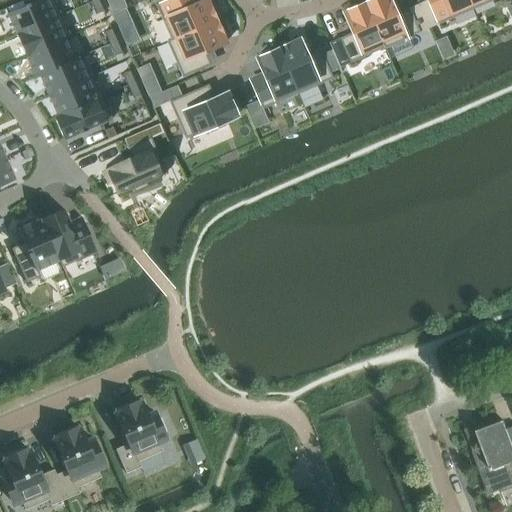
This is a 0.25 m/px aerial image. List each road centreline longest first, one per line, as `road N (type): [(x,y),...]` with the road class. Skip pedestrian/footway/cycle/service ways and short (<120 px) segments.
road 1 (residential): [(0,426),(145,364)]
road 2 (residential): [(0,87),(46,163),(39,181),(0,206)]
